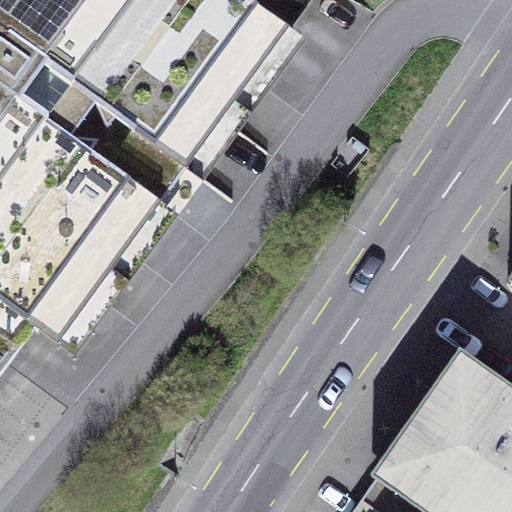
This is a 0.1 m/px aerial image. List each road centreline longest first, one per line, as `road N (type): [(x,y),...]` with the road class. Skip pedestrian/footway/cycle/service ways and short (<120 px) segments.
road 1 (residential): [(16,511),(387,36),(440,11),(511,35)]
road 2 (primary): [(511,99),(228,511)]
